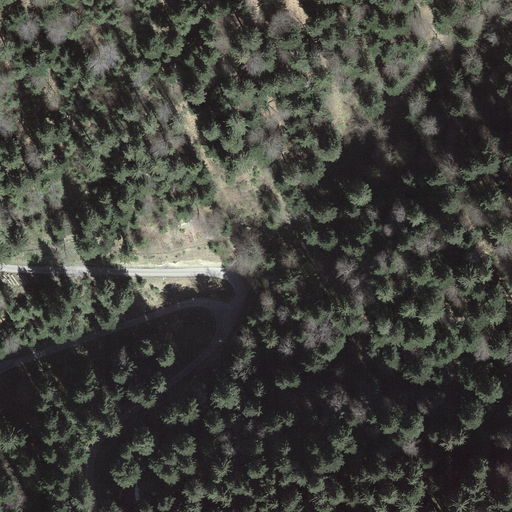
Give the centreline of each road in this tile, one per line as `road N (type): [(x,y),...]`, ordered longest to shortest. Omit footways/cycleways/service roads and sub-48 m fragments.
road 1 (track): [(0,252),(42,244),(151,249),(281,220),(306,237),(277,320),(277,352),(168,428),(123,511)]
road 2 (track): [(92,511),(98,443),(218,340),(224,313),(193,302),(0,368)]
road 3 (track): [(220,308),(238,290),(228,275),(0,265)]
